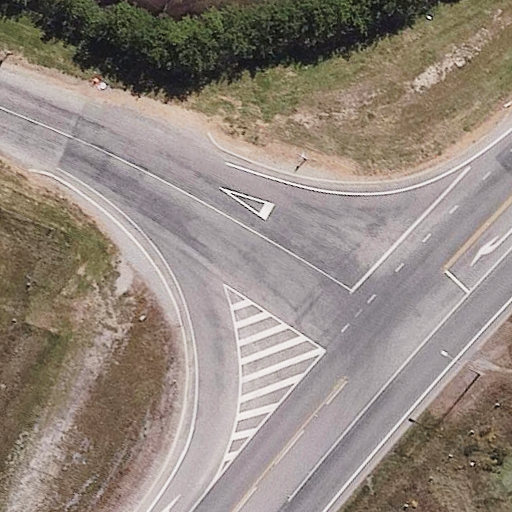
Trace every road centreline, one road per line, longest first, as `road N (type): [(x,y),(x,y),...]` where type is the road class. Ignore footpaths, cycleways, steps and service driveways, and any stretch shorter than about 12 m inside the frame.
road 1 (residential): [(393,320),(193,195),(0,105)]
road 2 (unknown): [(120,157),(188,259),(210,332),(208,426),(169,511)]
road 3 (trunk): [(235,511),(393,320)]
road 4 (trunk): [(393,320),(511,198)]
